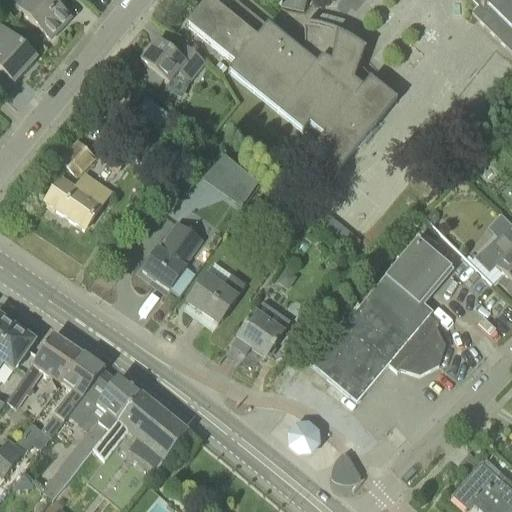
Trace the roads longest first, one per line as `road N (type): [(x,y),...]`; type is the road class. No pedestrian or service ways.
road 1 (secondary): [(325,511),(162,376),(0,261)]
road 2 (residential): [(0,171),(21,134),(134,0)]
road 3 (residential): [(360,511),(511,362)]
